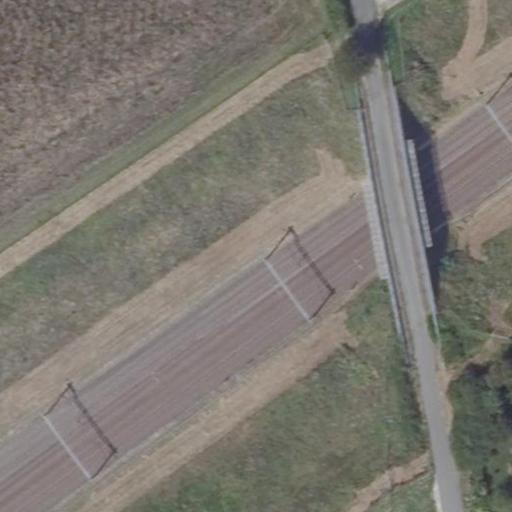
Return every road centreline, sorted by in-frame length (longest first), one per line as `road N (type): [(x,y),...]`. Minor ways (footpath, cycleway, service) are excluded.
road 1 (unclassified): [(407,256),(359,0)]
road 2 (residential): [(453,511),(407,256)]
